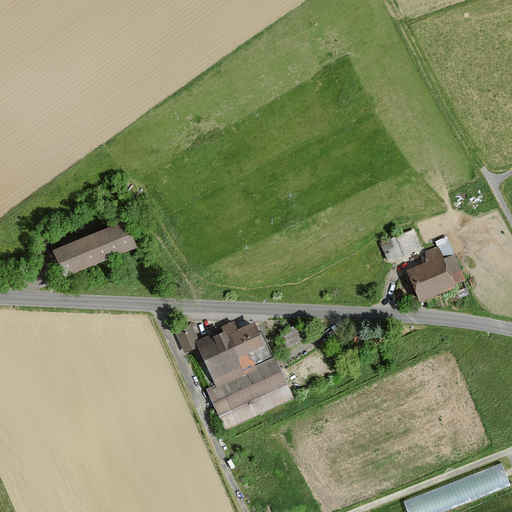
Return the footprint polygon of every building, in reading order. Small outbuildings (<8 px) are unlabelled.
[(128,222),(53,251),(63,278),(139,249),(128,222)] [(421,248),(413,230),(380,245),(388,262),(421,248)] [(429,263),(409,271),(422,303),(458,289),(457,285),(466,282),(456,256),(445,260),(440,247),(425,253),(429,263)] [(211,336),(198,342),(218,385),(274,359),(258,322),(239,330),(235,321),(221,327),(223,333),(212,338),(211,336)] [(199,346),(188,323),(173,330),(184,353),(199,346)] [(274,359),(207,391),(226,431),(294,399),(274,359)] [(504,461),(404,496),(409,511),(431,511),(511,484),(504,461)]
